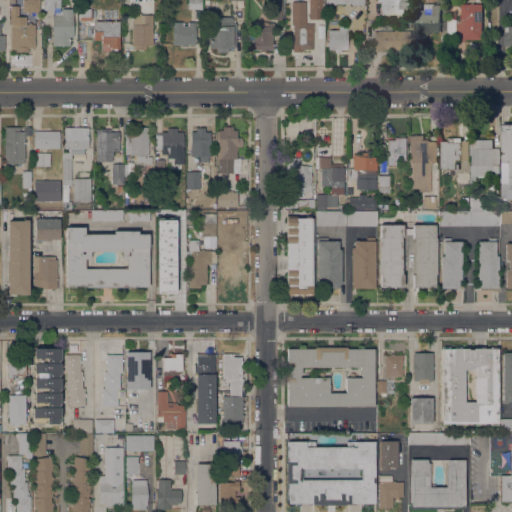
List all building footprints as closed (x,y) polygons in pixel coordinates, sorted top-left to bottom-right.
[(39,0),(39,12),(22,11),(22,0),(39,0)] [(60,0),(60,1),(59,1),(59,9),(62,9),(62,8),(72,8),(73,36),(69,36),(69,45),(52,45),(52,15),(53,15),(53,10),(43,10),(43,0),(60,0)] [(201,0),(201,9),(187,8),(187,0),(201,0)] [(283,0),(283,18),(265,18),(265,0),(283,0)] [(308,0),(321,0),(321,19),(308,18),(308,6),(308,0)] [(410,0),(410,9),(395,9),(395,14),(389,14),(389,9),(380,9),(380,1),(376,1),(376,0),(410,0)] [(305,1),(305,23),(313,23),(313,34),(312,34),(312,51),(293,51),(293,25),(291,25),(291,1),(305,1)] [(439,32),(415,32),(416,18),(415,18),(415,10),(423,10),(423,3),(434,4),(434,5),(440,5),(439,32)] [(464,41),(459,41),(458,39),(456,39),(456,37),(447,37),(447,19),(461,19),(461,4),(482,4),(482,40),(465,40),(464,41)] [(17,5),(18,16),(25,16),(25,24),(28,24),(28,22),(31,22),(31,24),(34,24),(34,47),(27,47),(27,51),(18,51),(18,48),(10,48),(10,5),(17,5)] [(90,8),(90,20),(79,20),(79,8),(90,8)] [(152,14),(152,32),(157,32),(157,37),(152,37),(152,44),(145,44),(145,49),(131,49),(131,14),(152,14)] [(205,36),(205,28),(209,28),(209,16),(235,16),(235,48),(227,48),(227,51),(216,51),(216,47),(208,47),(208,36),(205,36)] [(119,21),(119,48),(117,48),(116,50),(113,50),(112,48),(111,48),(111,46),(107,46),(107,43),(101,43),(101,40),(93,40),(93,30),(92,30),(92,19),(96,19),(96,21),(119,21)] [(182,25),(187,25),(187,21),(195,22),(195,37),(195,44),(187,44),(187,46),(180,46),(180,44),(172,44),(172,21),(182,21),(182,25)] [(265,51),(259,51),(259,49),(253,49),(253,26),(254,26),(254,21),(261,21),(261,22),(273,22),(273,34),(272,34),(272,49),(265,49),(265,51)] [(511,46),(511,25),(502,25),(502,47),(511,46)] [(338,30),(338,26),(347,26),(347,49),(340,49),(340,52),(334,52),(334,49),(327,49),(327,30),(338,30)] [(395,31),(395,30),(397,30),(397,31),(411,31),(411,51),(373,50),(373,31),(395,31)] [(511,200),(502,200),(502,155),(506,155),(506,152),(502,152),(502,125),(511,125),(511,200)] [(4,163),(4,127),(23,126),(24,159),(23,159),(23,163),(4,163)] [(129,133),(129,131),(135,131),(135,126),(148,126),(148,155),(147,155),(147,156),(151,156),(151,164),(135,164),(135,155),(129,155),(129,154),(124,154),(124,133),(129,133)] [(242,140),(242,143),(240,146),(236,146),(236,158),(240,158),(240,172),(217,172),(217,158),(218,158),(218,129),(222,130),(222,126),(232,126),(232,130),(237,130),(236,137),(241,137),(242,140)] [(88,127),(88,148),(83,148),(83,154),(71,154),(71,184),(68,184),(68,201),(70,201),(70,209),(62,209),(62,152),(68,152),(68,148),(64,148),(64,127),(88,127)] [(176,127),(176,132),(182,132),(182,135),(184,135),(184,146),(182,146),(182,148),(183,148),(183,158),(167,158),(167,153),(161,153),(161,150),(160,150),(160,149),(154,149),(154,134),(160,134),(160,131),(167,132),(167,127),(176,127)] [(199,156),(195,156),(195,157),(192,156),(192,155),(190,155),(190,131),(195,131),(195,127),(204,127),(204,131),(210,131),(210,156),(208,156),(208,161),(199,161),(199,156)] [(119,151),(112,150),(112,156),(112,161),(95,161),(95,128),(110,129),(110,131),(119,131),(119,151)] [(59,131),(59,148),(33,148),(34,130),(59,131)] [(423,135),(423,140),(428,140),(428,141),(436,141),(436,156),(438,156),(438,162),(436,162),(430,162),(430,191),(417,191),(417,188),(410,188),(411,162),(408,162),(409,135),(423,135)] [(404,160),(393,160),(393,165),(386,165),(386,140),(393,140),(393,136),(398,137),(405,137),(404,160)] [(448,141),(448,139),(453,139),(453,137),(456,137),(456,138),(460,138),(461,138),(461,141),(468,141),(468,161),(461,161),(461,160),(455,160),(455,164),(457,164),(457,170),(441,170),(441,141),(448,141)] [(499,170),(492,170),(492,176),(470,176),(470,166),(471,166),(471,155),(469,155),(469,139),(492,140),(491,148),(499,148),(499,170)] [(49,153),(49,166),(31,165),(32,152),(49,153)] [(375,187),(375,188),(355,187),(356,180),(347,179),(347,168),(351,168),(352,154),(359,154),(359,152),(367,152),(367,155),(376,156),(375,187)] [(329,194),(329,185),(320,185),(320,168),(315,168),(315,156),(330,157),(330,163),(342,163),(342,167),(344,167),(344,180),(343,180),(343,194),(337,194),(336,206),(325,206),(325,209),(316,209),(316,194),(329,194)] [(299,157),(299,165),(307,165),(307,171),(310,172),(310,185),(311,185),(311,192),(291,191),(291,173),(285,173),(285,157),(299,157)] [(163,159),(163,177),(154,177),(154,159),(163,159)] [(123,163),(123,164),(123,183),(111,184),(111,163),(123,163)] [(30,170),(30,191),(27,191),(27,187),(21,187),(21,171),(30,170)] [(199,171),(199,188),(191,188),(191,190),(186,190),(186,188),(185,171),(199,171)] [(388,175),(388,186),(390,186),(390,189),(389,189),(389,192),(377,192),(377,175),(388,175)] [(90,178),(90,200),(72,200),(72,178),(90,178)] [(237,206),(235,206),(235,209),(222,209),(222,206),(216,206),(216,191),(237,192),(237,206)] [(469,199),(471,199),(471,198),(472,198),(472,192),(477,192),(477,198),(486,198),(486,207),(487,207),(487,209),(486,209),(486,210),(469,210),(469,199)] [(375,197),(374,209),(347,208),(347,196),(357,197),(357,194),(365,194),(364,196),(375,197)] [(435,195),(435,208),(423,208),(423,195),(435,195)] [(307,199),(307,198),(314,198),(314,207),(296,207),(296,199),(307,199)] [(122,210),(122,221),(90,221),(90,210),(122,210)] [(127,210),(148,210),(149,220),(127,221),(127,210)] [(315,225),(315,210),(346,210),(346,225),(315,225)] [(346,210),(376,210),(376,225),(346,225),(346,210)] [(438,225),(438,210),(469,210),(469,225),(438,225)] [(500,210),(500,222),(499,225),(469,225),(469,210),(486,210),(500,210)] [(511,222),(500,222),(500,210),(511,210),(511,222)] [(311,293),(309,293),(309,295),(304,295),(304,293),(295,293),(295,295),(285,295),(285,216),(296,216),(296,218),(311,217),(311,293)] [(59,218),(59,239),(49,239),(49,240),(40,240),(40,239),(34,239),(34,218),(59,218)] [(22,220),(22,219),(27,219),(28,294),(17,294),(17,293),(7,293),(7,281),(6,281),(6,261),(7,261),(7,220),(22,220)] [(402,237),(401,237),(400,274),(403,274),(403,287),(380,286),(380,274),(378,274),(378,237),(379,237),(379,224),(402,224),(402,228),(402,234),(402,237)] [(412,224),(434,224),(434,237),(435,237),(435,274),(434,274),(434,287),(412,287),(412,274),(413,274),(413,237),(412,237),(412,234),(412,228),(412,224)] [(65,286),(65,226),(84,226),(84,233),(113,233),(113,230),(137,230),(137,234),(148,234),(148,286),(65,286)] [(183,233),(183,241),(178,241),(178,250),(167,250),(168,233),(183,233)] [(366,240),(366,237),(374,237),(374,288),(350,288),(350,247),(353,247),(353,240),(366,240)] [(461,279),(458,279),(458,288),(440,288),(440,256),(443,256),(443,237),(450,237),(450,241),(461,241),(461,279)] [(487,241),(487,237),(495,237),(495,255),(497,255),(497,288),(479,288),(479,279),(477,279),(477,241),(487,241)] [(198,243),(198,250),(200,250),(200,248),(203,248),(203,239),(216,239),(216,263),(206,263),(206,279),(206,284),(200,284),(200,287),(188,287),(187,264),(191,264),(190,257),(186,257),(186,250),(188,250),(188,239),(195,239),(198,243)] [(338,240),(338,249),(340,249),(340,284),(337,284),(337,288),(316,288),(316,240),(338,240)] [(245,266),(243,266),(243,275),(243,285),(234,285),(234,287),(227,287),(227,285),(220,285),(220,274),(222,274),(222,266),(221,266),(221,258),(222,258),(222,251),(234,251),(234,258),(245,258),(245,266)] [(54,256),(54,259),(57,259),(56,289),(33,288),(33,284),(31,284),(31,274),(32,274),(32,255),(54,256)] [(180,255),(180,268),(183,268),(183,287),(176,287),(176,286),(166,285),(166,289),(163,288),(163,290),(156,290),(156,275),(157,275),(157,268),(161,268),(161,264),(168,265),(169,255),(180,255)] [(59,348),(59,360),(58,360),(58,363),(59,363),(59,375),(58,377),(59,377),(59,389),(58,392),(60,392),(59,404),(58,404),(58,407),(59,407),(59,419),(58,419),(58,424),(30,423),(31,407),(32,407),(33,386),(34,386),(34,385),(32,385),(32,372),(34,372),(34,370),(32,370),(32,368),(31,368),(31,365),(32,365),(32,357),(34,357),(34,356),(32,355),(32,346),(42,347),(42,348),(50,348),(50,346),(58,347),(58,348),(59,348)] [(287,406),(287,381),(285,381),(285,362),(287,362),(287,348),(314,348),(314,346),(346,346),(346,348),(373,348),(373,406),(287,406)] [(475,424),(475,423),(460,422),(460,424),(454,424),(454,422),(448,422),(448,424),(442,424),(442,422),(441,422),(441,348),(497,348),(497,422),(495,422),(495,424),(489,424),(489,422),(484,422),(484,424),(475,424)] [(149,351),(149,389),(125,388),(125,351),(149,351)] [(432,352),(432,380),(427,380),(427,383),(417,383),(417,380),(413,380),(413,373),(412,373),(412,363),(413,352),(432,352)] [(511,400),(508,400),(508,403),(502,403),(502,352),(511,352),(511,400)] [(101,405),(101,396),(100,396),(100,392),(101,393),(101,387),(103,387),(103,379),(102,379),(102,376),(103,376),(103,371),(105,371),(105,363),(104,363),(104,359),(105,359),(105,353),(122,354),(121,364),(123,364),(123,367),(121,367),(121,372),(120,372),(119,380),(121,381),(121,383),(119,383),(119,388),(117,388),(117,406),(101,405)] [(170,357),(170,353),(182,354),(181,371),(178,371),(177,375),(167,375),(167,377),(162,377),(162,357),(170,357)] [(199,372),(193,372),(193,363),(196,363),(196,353),(214,353),(213,373),(214,373),(213,422),(195,422),(195,373),(199,373),(199,372)] [(239,353),(239,357),(240,357),(240,365),(241,365),(241,372),(240,372),(240,378),(247,378),(247,385),(241,385),(240,395),(241,395),(241,401),(243,401),(243,405),(242,405),(241,423),(241,430),(234,430),(234,423),(221,423),(222,395),(228,396),(229,379),(225,379),(225,376),(221,376),(222,353),(239,353)] [(390,354),(390,353),(393,353),(393,354),(401,354),(401,359),(402,359),(402,363),(401,363),(401,376),(394,376),(394,379),(389,379),(389,376),(383,376),(383,354),(390,354)] [(79,354),(79,359),(80,359),(80,363),(80,370),(82,370),(82,375),(83,375),(83,380),(82,380),(82,387),(84,387),(84,393),(85,393),(85,396),(84,396),(84,406),(68,405),(68,400),(67,400),(67,397),(68,397),(68,389),(66,389),(66,383),(65,383),(65,381),(66,381),(66,372),(64,372),(64,368),(62,368),(62,364),(63,364),(64,354),(79,354)] [(12,377),(14,377),(14,378),(9,378),(9,381),(6,381),(7,367),(5,367),(5,364),(6,364),(6,361),(13,361),(13,357),(25,357),(25,375),(12,375),(12,377)] [(385,380),(384,396),(376,395),(377,380),(385,380)] [(165,428),(165,421),(157,421),(157,416),(156,416),(156,390),(166,390),(166,403),(176,403),(176,404),(185,404),(184,428),(165,428)] [(25,394),(25,401),(27,401),(27,409),(25,409),(25,424),(8,423),(8,410),(7,410),(7,402),(8,402),(8,394),(25,394)] [(431,397),(431,423),(409,423),(409,397),(431,397)] [(91,418),(91,432),(72,432),(72,418),(91,418)] [(113,419),(112,432),(94,432),(94,418),(113,419)] [(511,418),(511,430),(500,430),(500,418),(511,418)] [(468,433),(468,444),(439,444),(433,444),(407,444),(407,432),(468,432),(468,433)] [(31,433),(31,458),(24,458),(25,454),(17,454),(17,433),(31,433)] [(44,433),(44,454),(32,454),(32,433),(44,433)] [(92,454),(79,454),(79,433),(92,433),(92,454)] [(153,435),(153,450),(125,450),(125,434),(153,435)] [(238,440),(239,464),(238,464),(238,475),(226,475),(226,471),(221,471),(221,464),(220,464),(220,459),(217,459),(216,453),(220,453),(220,451),(222,451),(222,440),(238,440)] [(379,440),(395,440),(395,466),(379,466),(379,440)] [(360,505),(360,503),(349,503),(349,504),(311,505),(311,503),(300,503),(300,505),(294,505),(294,503),(287,503),(287,483),(285,483),(285,461),(287,461),(286,441),(314,441),(314,447),(353,446),(353,441),(373,441),(374,503),(366,503),(366,505),(360,505)] [(511,502),(509,502),(509,501),(499,501),(499,474),(509,474),(509,442),(511,442),(511,502)] [(122,505),(105,505),(105,502),(98,502),(98,475),(104,475),(104,447),(122,447),(122,505)] [(20,455),(20,463),(21,463),(21,465),(20,465),(20,467),(23,467),(23,469),(23,477),(24,477),(24,479),(23,479),(23,481),(26,481),(26,483),(26,491),(27,491),(27,493),(26,493),(26,495),(29,495),(29,497),(29,511),(15,511),(15,498),(12,498),(12,484),(9,484),(9,470),(6,470),(6,464),(5,464),(5,461),(6,461),(6,455),(20,455)] [(50,456),(51,463),(53,463),(53,466),(52,467),(52,470),(50,471),(51,477),(55,476),(56,483),(50,484),(51,491),(50,491),(52,510),(36,511),(34,498),(36,498),(36,495),(34,495),(34,492),(35,492),(34,485),(36,484),(36,482),(34,482),(34,480),(35,479),(34,471),(36,471),(36,469),(34,469),(34,466),(35,466),(34,458),(50,456)] [(89,459),(88,466),(90,466),(89,469),(88,469),(88,471),(90,472),(88,484),(90,485),(88,493),(90,493),(89,496),(88,495),(88,498),(90,498),(88,506),(90,506),(89,509),(88,508),(87,511),(71,510),(72,506),(70,506),(71,502),(72,503),(73,497),(69,496),(71,489),(73,489),(74,484),(71,484),(72,480),(71,479),(71,476),(72,476),(73,471),(71,470),(72,466),(70,466),(71,463),(72,463),(74,456),(89,459)] [(137,456),(137,473),(135,473),(135,476),(125,476),(125,456),(137,456)] [(427,459),(427,462),(430,462),(430,475),(428,475),(428,484),(434,484),(434,486),(445,486),(445,466),(447,466),(447,460),(463,459),(464,503),(465,508),(409,508),(409,459),(427,459)] [(184,460),(184,474),(172,473),(173,460),(184,460)] [(214,463),(214,504),(195,504),(195,463),(214,463)] [(146,479),(146,484),(146,505),(145,505),(145,509),(132,509),(132,505),(130,505),(130,484),(131,484),(131,479),(146,479)] [(170,479),(169,489),(181,489),(180,503),(176,503),(176,504),(169,504),(169,509),(155,508),(155,489),(157,489),(157,479),(170,479)] [(233,482),(233,480),(239,480),(239,490),(234,490),(234,496),(240,496),(239,504),(218,504),(218,482),(233,482)] [(391,482),(391,480),(394,480),(394,481),(402,481),(402,496),(398,496),(398,498),(395,498),(395,497),(392,497),(392,507),(387,507),(387,509),(384,509),(384,508),(378,507),(378,482),(391,482)]
